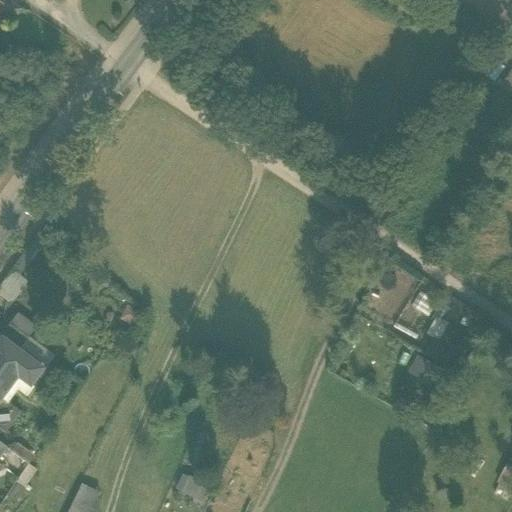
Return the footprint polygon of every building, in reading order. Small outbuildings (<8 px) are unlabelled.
[(23,9),(9,0),(0,0),(0,10),(16,20),(23,9)] [(511,70),(502,83),(511,91),(511,70)] [(0,293),(12,302),(27,280),(12,270),(0,287),(0,293)] [(451,299),(447,310),(468,318),(472,307),(451,299)] [(445,363),(465,332),(436,315),(425,333),(433,338),(425,351),(445,363)] [(5,338),(20,350),(29,338),(10,325),(1,337),(4,339),(5,338)] [(32,341),(40,347),(46,339),(38,334),(32,341)] [(0,427),(5,431),(18,413),(0,400),(18,376),(33,386),(46,369),(20,350),(5,338),(4,339),(0,344),(0,427)] [(414,371),(427,378),(431,370),(436,372),(439,368),(421,358),(414,371)] [(14,439),(0,459),(0,468),(27,486),(38,469),(29,463),(35,453),(14,439)] [(498,482),(511,488),(511,472),(504,469),(498,482)] [(176,492),(204,504),(209,492),(182,480),(176,492)] [(7,497),(15,502),(24,488),(17,483),(7,497)] [(82,486),(69,511),(91,511),(99,494),(82,486)]
